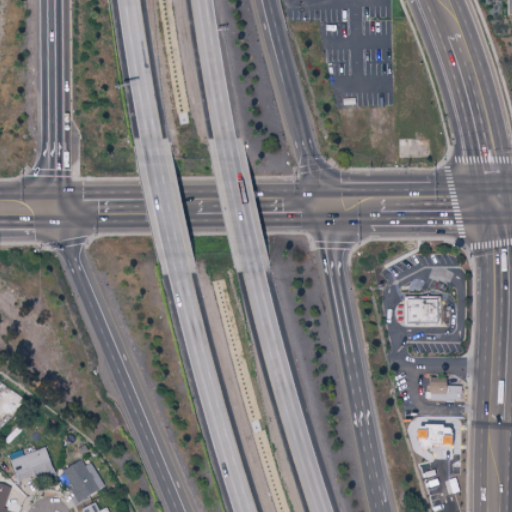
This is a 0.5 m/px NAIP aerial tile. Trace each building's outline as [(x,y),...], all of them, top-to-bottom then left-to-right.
[(404,295),(404,326),(443,326),(443,295),(404,295)] [(462,385),(430,384),(430,391),(426,391),(426,399),(462,400),(462,385)] [(19,485),(53,473),(45,448),(10,460),(19,485)] [(92,464),(85,467),(81,460),(61,471),(78,502),(105,487),(92,464)] [(0,511),(1,511),(5,511),(13,486),(0,482),(0,511)] [(109,511),(107,507),(98,511),(95,503),(81,509),(81,511),(109,511)]
